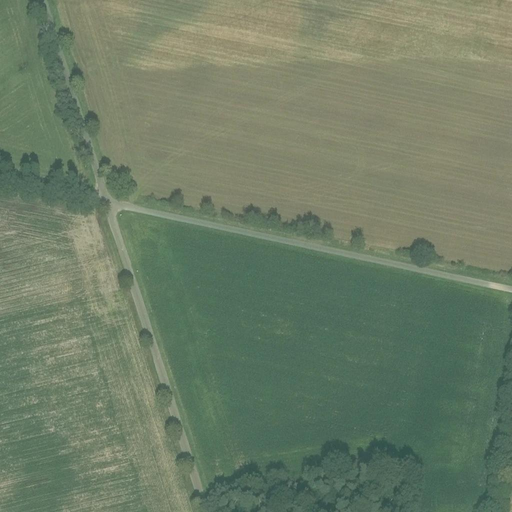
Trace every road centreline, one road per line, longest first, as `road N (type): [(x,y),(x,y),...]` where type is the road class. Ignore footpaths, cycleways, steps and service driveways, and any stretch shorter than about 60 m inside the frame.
road 1 (unclassified): [(511,290),(105,202)]
road 2 (residential): [(205,511),(105,202)]
road 3 (residential): [(105,202),(44,0)]
